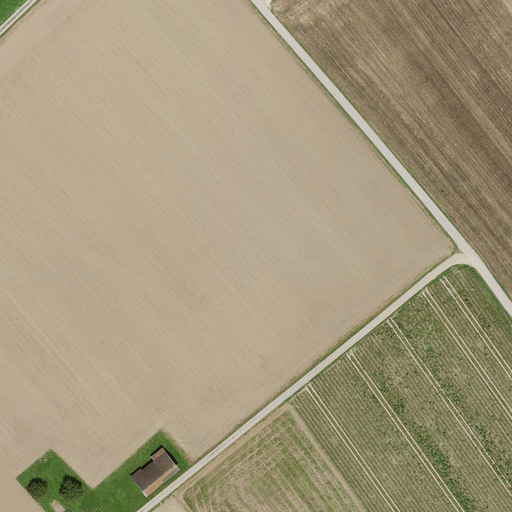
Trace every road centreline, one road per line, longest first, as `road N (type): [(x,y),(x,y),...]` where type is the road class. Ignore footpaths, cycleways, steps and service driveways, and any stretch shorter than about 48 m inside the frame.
road 1 (track): [(469,258),(445,265),(141,511)]
road 2 (track): [(511,311),(253,0)]
